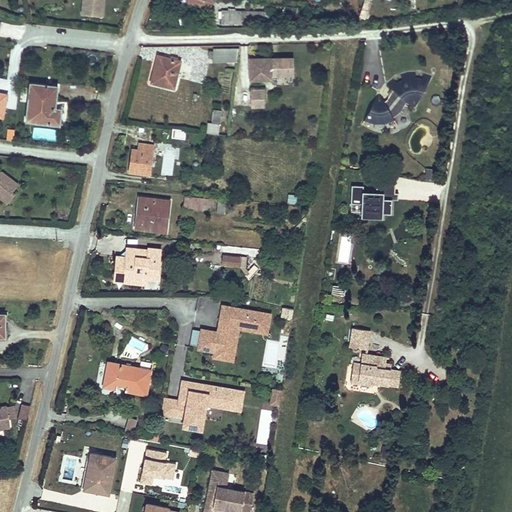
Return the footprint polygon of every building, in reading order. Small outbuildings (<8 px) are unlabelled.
[(103,17),(104,0),(86,0),(85,15),(103,17)] [(213,1),(213,0),(188,0),(188,4),(210,10),(213,1)] [(367,14),(370,5),(364,3),(361,12),(367,14)] [(223,12),(223,20),(222,20),(222,24),(249,24),(268,24),(268,19),(264,19),(264,12),(223,12)] [(237,61),(239,48),(214,49),(213,61),(237,61)] [(162,63),(164,57),(158,56),(154,71),(156,71),(158,62),(162,63)] [(174,89),(181,61),(164,57),(162,63),(158,62),(156,71),(154,71),(151,83),(174,89)] [(294,75),(294,58),(250,59),(250,81),(272,80),(272,76),(294,75)] [(416,107),(432,77),(423,74),(421,80),(419,79),(416,79),(416,73),(408,73),(400,76),(402,81),(400,82),(397,84),(393,79),(387,84),(394,91),(391,97),(394,101),(392,105),(388,108),(385,104),(381,95),(379,95),(378,95),(364,120),(374,123),(384,123),(394,120),(392,116),(390,112),(395,107),(402,98),(405,101),(412,108),(413,107),(415,107),(416,107)] [(55,108),(56,99),(58,86),(31,83),(26,121),(60,125),(62,109),(55,108)] [(265,98),(264,90),(251,91),(251,99),(265,98)] [(0,117),(4,118),(8,94),(0,93),(0,117)] [(392,105),(394,101),(391,97),(388,101),(385,104),(388,108),(392,105)] [(265,107),(265,98),(251,99),(252,107),(265,107)] [(398,110),(405,101),(402,98),(395,107),(390,112),(392,116),(398,110)] [(218,135),(220,124),(221,111),(214,110),(212,123),(209,123),(208,133),(218,135)] [(172,138),(185,139),(186,131),(173,129),(172,138)] [(133,150),(130,172),(149,175),(153,146),(139,144),(139,150),(133,150)] [(433,180),(434,170),(426,169),(425,179),(433,180)] [(2,172),(0,172),(0,197),(8,204),(15,194),(12,192),(18,184),(2,172)] [(196,188),(198,176),(189,174),(187,186),(196,188)] [(361,204),(361,218),(383,219),(383,213),(392,214),(392,199),(398,200),(398,194),(392,193),(392,184),(377,183),(377,192),(363,192),(364,186),(351,185),(350,204),(361,204)] [(209,211),(210,199),(185,196),(183,208),(209,211)] [(299,198),(289,196),(288,205),(298,207),(299,198)] [(166,232),(170,201),(139,197),(135,228),(166,232)] [(146,279),(155,280),(156,273),(156,268),(159,268),(161,249),(149,248),(149,250),(137,249),(136,259),(127,258),(127,257),(117,256),(115,281),(146,284),(146,279)] [(136,259),(137,249),(128,248),(127,257),(127,258),(136,259)] [(246,267),(246,258),(224,256),(223,265),(246,267)] [(347,288),(334,285),(332,293),(345,296),(347,288)] [(238,328),(239,322),(257,326),(256,331),(266,333),(270,315),(260,313),(237,309),(223,306),(220,322),(224,322),(222,334),(218,333),(202,330),(202,331),(200,346),(199,348),(215,351),(223,353),(222,358),(232,360),(238,328)] [(294,311),(283,309),(280,320),(291,322),(294,311)] [(256,331),(257,326),(239,322),(238,328),(256,331)] [(365,349),(368,331),(352,328),(349,347),(365,349)] [(202,331),(192,329),(190,344),(200,346),(202,331)] [(388,385),(391,369),(385,368),(386,363),(387,357),(362,353),(361,363),(354,362),(352,376),(359,376),(358,384),(372,386),(372,383),(388,385)] [(149,378),(151,370),(109,362),(104,386),(116,388),(117,384),(126,386),(125,390),(146,394),(148,384),(149,384),(150,379),(149,378)] [(398,386),(401,370),(391,369),(388,385),(398,386)] [(358,384),(359,376),(352,376),(351,383),(358,384)] [(198,428),(202,403),(205,403),(226,407),(227,400),(240,403),(242,392),(205,386),(205,389),(197,388),(197,385),(183,382),(180,401),(165,399),(162,415),(186,419),(185,426),(198,428)] [(278,404),(281,389),(273,388),(270,403),(278,404)] [(239,409),(240,403),(227,400),(226,407),(239,409)] [(27,420),(30,406),(22,404),(18,418),(27,420)] [(16,418),(14,405),(7,406),(9,419),(16,418)] [(0,428),(10,428),(9,419),(7,406),(2,407),(0,409),(0,428)] [(136,432),(137,419),(127,418),(126,432),(136,432)] [(390,458),(392,449),(384,447),(382,456),(390,458)] [(109,494),(116,458),(91,453),(90,460),(91,461),(86,486),(97,488),(97,491),(109,494)] [(97,488),(86,486),(91,461),(90,460),(84,489),(97,491),(97,488)] [(250,511),(254,494),(234,490),(225,488),(228,474),(213,471),(208,495),(210,496),(209,502),(207,502),(204,511),(220,511),(221,508),(222,505),(250,511)] [(234,490),(237,475),(228,474),(225,488),(234,490)]
